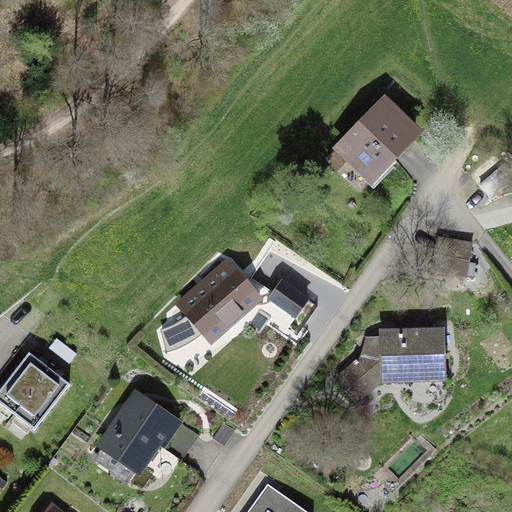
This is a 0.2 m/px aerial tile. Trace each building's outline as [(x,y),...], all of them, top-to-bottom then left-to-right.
[(382,104),(327,159),(334,170),(348,156),(373,179),(415,136),(382,104)] [(511,177),(502,166),(479,186),(491,199),(511,180),(511,177)] [(471,244),(438,238),(432,271),(465,277),(471,244)] [(205,289),(181,309),(209,341),(258,298),(229,264),(203,286),(205,289)] [(296,317),(306,302),(281,283),(270,298),(296,317)] [(380,336),(380,338),(368,339),(363,358),(337,380),(355,401),(382,379),(444,376),(443,334),(380,336)] [(0,390),(0,404),(14,415),(49,369),(29,354),(0,390)] [(69,385),(49,369),(14,415),(34,430),(69,385)] [(148,401),(141,412),(132,408),(127,410),(101,448),(124,464),(133,450),(146,459),(156,443),(162,447),(179,423),(148,401)] [(306,511),(267,484),(253,511),(306,511)]
